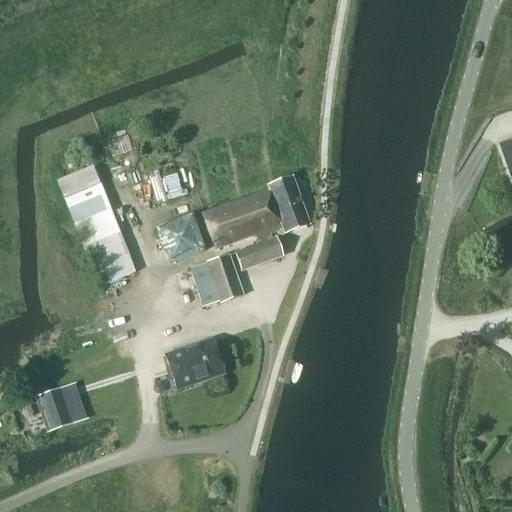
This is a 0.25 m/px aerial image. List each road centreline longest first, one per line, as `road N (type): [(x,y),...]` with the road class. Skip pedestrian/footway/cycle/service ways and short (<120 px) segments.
road 1 (unclassified): [(414,511),(409,415),(450,169),(492,0)]
road 2 (unclassified): [(241,511),(241,460),(213,446),(147,447),(0,505)]
